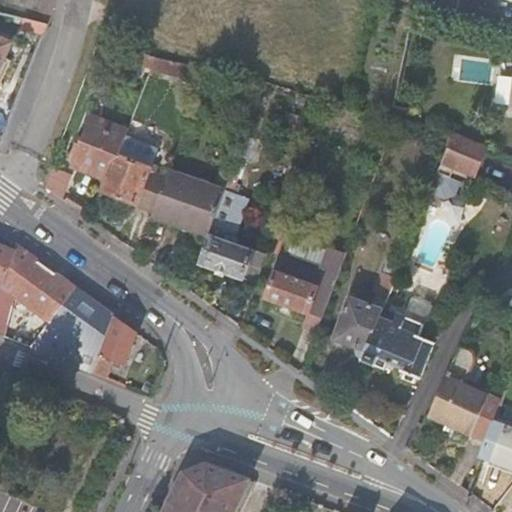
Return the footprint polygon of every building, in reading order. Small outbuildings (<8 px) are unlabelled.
[(16,0),(15,3),(32,9),(36,0),(16,0)] [(511,22),(422,0),(379,0),(375,22),(398,28),(504,55),(511,56),(511,22)] [(8,38),(29,46),(32,36),(11,29),(8,38)] [(511,131),(511,96),(487,93),(483,126),(511,130),(511,131)] [(119,154),(127,133),(92,119),(76,156),(113,170),(119,154)] [(449,188),(459,161),(459,158),(429,147),(414,189),(421,192),(424,185),(433,189),(437,183),(449,188)] [(155,208),(168,171),(119,154),(113,170),(105,189),(155,208)] [(73,172),(55,165),(45,190),(62,202),(73,172)] [(225,191),(226,188),(171,166),(168,171),(155,208),(154,210),(210,231),(225,191)] [(256,285),(267,253),(233,241),(249,199),(225,191),(210,231),(199,264),(256,285)] [(295,204),(283,200),(269,239),(280,242),(295,204)] [(30,257),(13,243),(8,251),(0,269),(0,289),(11,296),(30,257)] [(0,269),(8,251),(0,247),(0,269)] [(107,315),(30,257),(11,296),(47,320),(27,346),(88,372),(107,315)] [(249,316),(304,336),(321,288),(307,284),(305,287),(266,273),(249,316)] [(373,299),(378,287),(365,280),(359,293),(373,299)] [(367,316),(373,299),(359,293),(353,311),(367,316)] [(131,333),(107,315),(88,372),(100,378),(109,353),(121,357),(131,333)] [(348,367),(361,331),(331,320),(318,356),(348,367)] [(348,367),(346,373),(404,395),(418,352),(361,331),(348,367)] [(455,455),(469,460),(481,423),(442,408),(453,379),(439,373),(410,440),(453,457),(455,455)] [(479,459),(511,471),(511,433),(492,426),(479,459)] [(164,511),(235,511),(251,481),(239,476),(207,464),(183,473),(164,511)]
